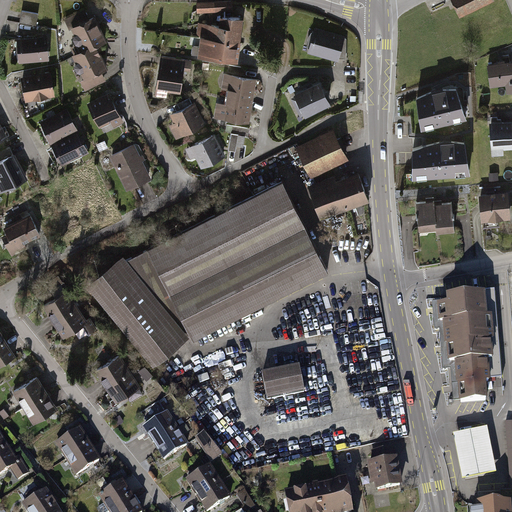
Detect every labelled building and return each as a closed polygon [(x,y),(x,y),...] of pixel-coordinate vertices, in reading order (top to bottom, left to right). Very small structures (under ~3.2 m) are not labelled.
[(494,0),(451,0),(460,18),(495,1),(494,0)] [(198,3),(199,12),(231,11),(231,5),(231,1),(198,3)] [(72,30),(75,28),(87,50),(93,47),(95,51),(100,48),(112,42),(98,16),(93,18),(88,10),(68,21),(72,30)] [(36,13),(20,11),(18,22),(34,24),(36,13)] [(198,36),(239,41),(242,18),(219,15),(218,24),(197,22),(196,36),(198,36)] [(345,38),(316,29),(310,51),(337,59),(338,59),(345,38)] [(44,35),(13,38),(16,64),(47,61),(44,35)] [(239,41),(198,36),(195,57),(237,62),(239,41)] [(87,50),(76,56),(88,79),(82,82),(88,93),(110,81),(106,74),(113,71),(100,48),(95,51),(93,47),(87,50)] [(193,63),(162,58),(155,96),(165,98),(166,92),(180,94),(183,73),(191,74),(193,63)] [(511,62),(486,66),(489,86),(502,85),(503,95),(511,94),(511,62)] [(50,72),(17,77),(21,102),(54,96),(50,72)] [(229,89),(228,97),(253,101),(256,79),(226,74),(223,88),(229,89)] [(330,102),(321,84),(295,97),(304,115),(330,102)] [(437,90),(417,99),(422,127),(465,117),(457,89),(437,90)] [(113,94),(90,106),(102,129),(114,122),(117,129),(128,123),(113,94)] [(250,122),(253,101),(228,97),(226,105),(218,104),(216,117),(250,122)] [(195,104),(173,116),(177,123),(171,127),(177,139),(206,124),(195,104)] [(37,122),(48,144),(77,130),(66,108),(37,122)] [(511,124),(489,126),(492,157),(506,156),(505,148),(511,147),(511,124)] [(226,132),(231,133),(246,135),(248,135),(249,128),(227,125),(226,132)] [(77,130),(48,144),(60,166),(69,162),(79,156),(88,152),(77,130)] [(295,149),(311,180),(348,162),(332,131),(295,149)] [(244,148),(246,135),(231,133),(229,150),(236,151),(237,147),(244,148)] [(104,134),(95,139),(98,145),(106,140),(104,134)] [(216,136),(186,151),(190,161),(197,157),(202,167),(225,156),(216,136)] [(439,137),(412,143),(412,175),(470,170),(464,138),(451,137),(439,137)] [(138,144),(112,156),(128,190),(154,178),(143,154),(146,153),(142,145),(139,147),(138,144)] [(0,192),(25,180),(12,153),(0,159),(0,192)] [(319,219),(370,201),(360,173),(336,182),(334,176),(308,185),(319,219)] [(192,341),(328,272),(282,182),(146,251),(190,337),(192,341)] [(505,193),(476,195),(478,222),(479,221),(480,226),(492,225),(492,220),(507,219),(505,193)] [(433,200),(414,202),(417,231),(436,229),(433,205),(433,200)] [(452,203),(433,205),(436,229),(436,234),(455,232),(452,203)] [(44,236),(33,215),(26,218),(23,213),(14,218),(16,223),(8,227),(10,232),(4,235),(14,255),(30,247),(28,243),(44,236)] [(123,258),(86,287),(150,367),(190,337),(146,251),(127,263),(123,258)] [(71,290),(46,306),(67,339),(78,331),(83,339),(100,328),(94,318),(90,320),(71,290)] [(443,370),(451,369),(490,367),(491,379),(494,379),(492,364),(497,364),(495,345),(500,345),(496,299),(486,299),(486,292),(447,296),(448,303),(433,304),(436,332),(440,331),(443,370)] [(0,333),(0,369),(20,357),(5,331),(0,333)] [(103,359),(110,354),(105,347),(98,352),(103,359)] [(126,356),(100,371),(118,404),(130,397),(133,403),(148,394),(126,356)] [(262,373),(267,399),(305,392),(299,366),(262,373)] [(491,384),(491,379),(490,367),(451,369),(454,402),(459,402),(459,405),(488,403),(487,384),(491,384)] [(41,377),(15,392),(36,426),(62,411),(41,377)] [(193,445),(164,401),(150,410),(158,422),(148,429),(169,461),(193,445)] [(12,415),(6,409),(0,413),(6,420),(12,415)] [(83,428),(57,444),(77,477),(103,462),(83,428)] [(489,430),(453,437),(462,482),(498,475),(489,430)] [(4,432),(0,433),(0,479),(9,474),(16,485),(34,474),(27,463),(24,465),(4,432)] [(207,433),(198,440),(214,462),(223,456),(207,433)] [(372,466),(366,467),(373,496),(404,490),(397,460),(394,461),(392,449),(369,454),(372,466)] [(189,481),(207,511),(212,511),(235,499),(214,465),(189,481)] [(64,481),(58,475),(53,480),(58,486),(64,481)] [(147,511),(126,480),(100,497),(110,511),(147,511)] [(283,494),(286,511),(352,511),(346,481),(283,494)] [(30,501),(25,504),(29,511),(65,511),(50,488),(45,491),(42,486),(27,496),(30,501)] [(239,498),(249,511),(252,511),(258,508),(247,492),(239,498)] [(508,511),(507,501),(476,504),(476,511),(508,511)]
